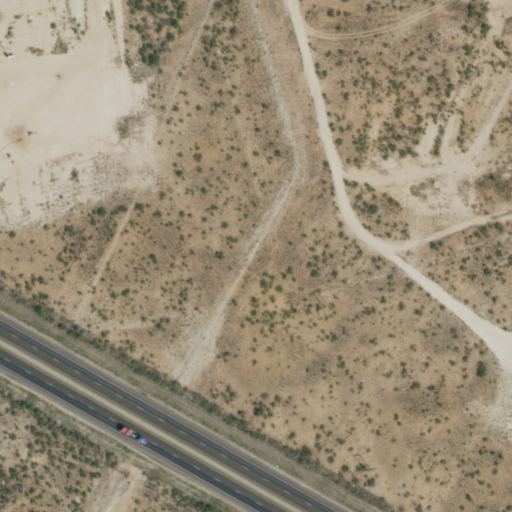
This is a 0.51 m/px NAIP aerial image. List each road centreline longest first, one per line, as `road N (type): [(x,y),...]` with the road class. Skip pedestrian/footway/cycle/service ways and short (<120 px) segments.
road 1 (primary): [(321,511),(0,329)]
road 2 (primary): [(0,358),(270,511)]
